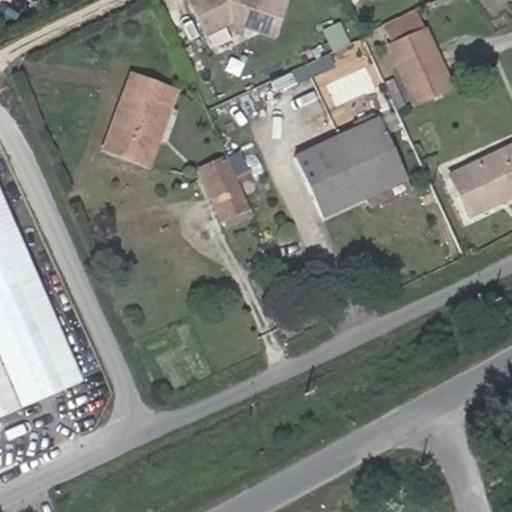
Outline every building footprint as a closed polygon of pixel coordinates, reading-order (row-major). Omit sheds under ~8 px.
[(273,0),(189,0),(187,1),(204,35),(229,23),(270,40),(285,5),(273,0)] [(450,89),(424,30),(414,11),(382,27),(390,45),(386,46),(412,105),(450,89)] [(149,139),(161,105),(169,108),(175,93),(130,76),(125,91),(124,91),(111,126),(116,128),(107,152),(147,166),(157,142),(149,139)] [(405,108),(392,78),(382,83),(395,112),(405,108)] [(162,144),(175,110),(169,108),(161,105),(149,139),(157,142),(162,144)] [(404,178),(377,119),(292,158),(319,217),(362,198),(404,178)] [(107,152),(116,128),(111,126),(102,150),(107,152)] [(468,217),(511,196),(511,145),(449,175),(468,217)] [(248,208),(226,157),(197,170),(220,221),(248,208)] [(367,207),(409,188),(404,178),(362,198),(367,207)] [(0,416),(80,382),(0,198),(0,416)] [(222,227),(251,214),(248,208),(220,221),(222,227)]
